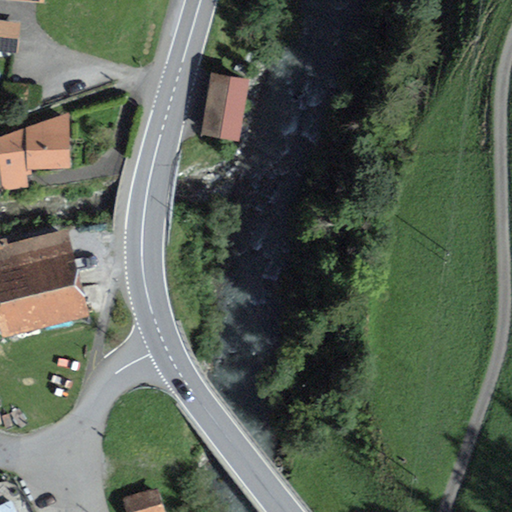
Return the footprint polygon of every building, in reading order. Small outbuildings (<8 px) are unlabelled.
[(0,47),(12,49),(15,25),(0,23),(0,47)] [(236,135),(245,81),(215,76),(206,130),(236,135)] [(31,109),(32,87),(8,85),(7,107),(31,109)] [(0,168),(1,169),(29,165),(32,171),(63,170),(61,115),(29,126),(29,127),(0,137),(0,168)] [(71,253),(67,254),(61,232),(6,246),(5,240),(0,241),(0,298),(8,329),(86,310),(71,253)] [(162,511),(156,491),(128,500),(132,511),(162,511)]
